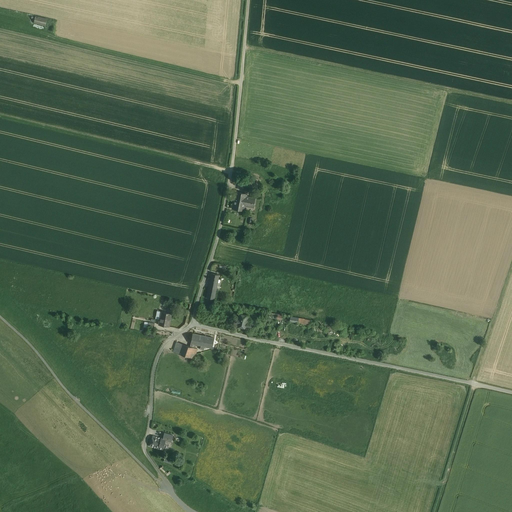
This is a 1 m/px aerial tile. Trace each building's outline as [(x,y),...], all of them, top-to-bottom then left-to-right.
[(35,22),(46,25),(47,19),(36,16),(35,22)] [(247,194),(236,192),(233,208),(244,210),(245,205),(247,197),(247,194)] [(247,197),(245,205),(252,206),(254,198),(247,197)] [(220,275),(211,273),(206,297),(215,299),(220,275)] [(172,313),(161,311),(159,325),(169,326),(172,313)] [(282,315),(268,312),(266,322),(270,322),(271,318),(281,320),(282,315)] [(249,315),(239,313),(238,317),(237,317),(236,318),(235,323),(236,323),(237,324),(237,326),(246,327),(247,329),(249,329),(250,328),(254,329),(255,323),(248,321),(249,315)] [(308,334),(288,331),(286,342),(306,345),(308,334)] [(214,338),(193,333),(190,343),(201,345),(205,346),(212,348),(214,338)] [(197,348),(177,341),(173,351),(194,358),(196,353),(197,348)] [(126,396),(118,394),(115,405),(124,407),(132,409),(135,397),(127,396),(126,396)] [(150,397),(137,394),(136,402),(148,405),(150,397)] [(133,424),(145,427),(147,415),(136,412),(134,420),(119,416),(118,420),(133,424)] [(145,427),(133,424),(132,426),(130,431),(144,434),(145,429),(144,429),(145,427)] [(173,435),(165,433),(163,438),(166,439),(166,440),(171,442),(173,435)] [(163,438),(153,435),(150,446),(163,449),(166,440),(166,439),(163,438)]
